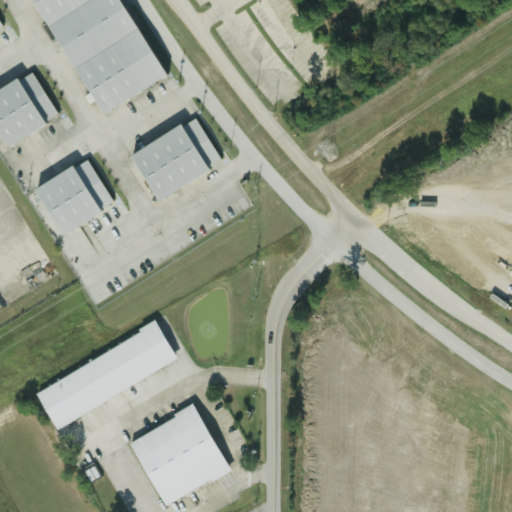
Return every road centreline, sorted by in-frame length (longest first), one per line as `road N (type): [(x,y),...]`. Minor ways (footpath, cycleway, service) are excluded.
road 1 (tertiary): [(356,221),(301,271),(276,307),(274,511)]
road 2 (secondary): [(333,244),(457,346),(511,380)]
road 3 (secondary): [(141,0),(244,143)]
road 4 (secondary): [(270,126),(176,0)]
road 5 (secondary): [(244,143),(333,244)]
road 6 (secondary): [(356,221),(270,126)]
road 7 (secondary): [(449,303),(356,221)]
